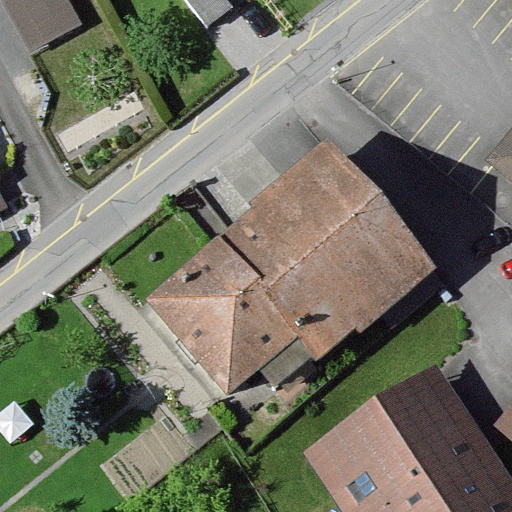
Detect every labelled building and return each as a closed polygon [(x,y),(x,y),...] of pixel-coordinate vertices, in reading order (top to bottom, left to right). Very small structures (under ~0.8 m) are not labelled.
[(70,0),(8,0),(9,0),(36,52),(84,27),(70,0)] [(232,4),(229,0),(191,0),(210,22),(232,4)] [(511,189),(511,104),(468,159),(511,189)] [(347,149),(160,299),(242,400),(312,345),(334,372),(451,278),(347,149)] [(511,511),(511,467),(447,363),(307,450),(345,511),(511,511)] [(511,401),(492,425),(511,441),(511,401)]
